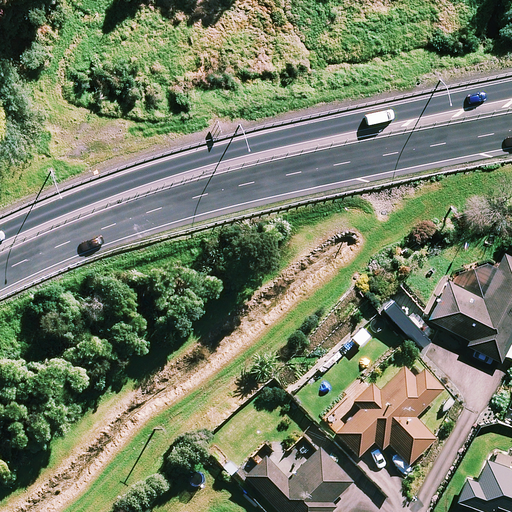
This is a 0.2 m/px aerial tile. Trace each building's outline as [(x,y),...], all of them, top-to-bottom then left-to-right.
[(511,258),(506,255),(483,301),(448,284),(429,322),(470,343),(468,348),(502,365),(506,358),(511,360),(511,258)] [(163,356),(149,346),(140,359),(154,369),(163,356)] [(412,381),(402,371),(378,395),(370,387),(353,405),(361,412),(335,439),(357,461),(372,445),(381,453),(386,448),(409,469),(435,442),(414,422),(441,394),(420,373),(412,381)] [(331,511),(327,507),(333,502),(330,498),(347,482),(319,452),(299,471),(272,442),(242,471),(280,511),(331,511)] [(511,511),(511,469),(487,461),(479,484),(468,480),(459,504),(479,511),(493,511),(495,508),(506,511),(511,511)]
